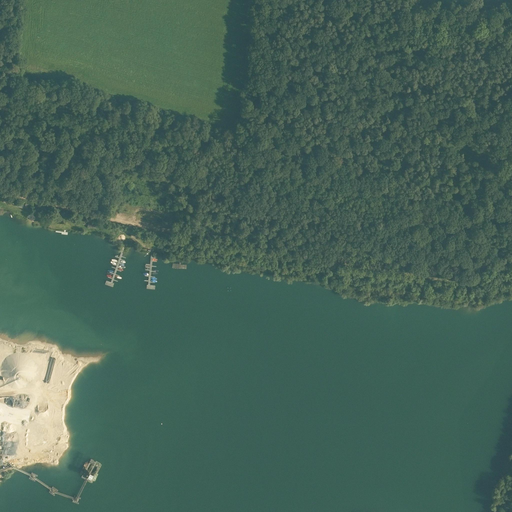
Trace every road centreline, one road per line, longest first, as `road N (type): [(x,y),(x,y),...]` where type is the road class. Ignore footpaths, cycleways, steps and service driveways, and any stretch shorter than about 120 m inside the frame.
road 1 (track): [(132,222),(467,283),(477,281),(484,259),(511,266)]
road 2 (track): [(353,0),(341,169),(495,214)]
road 3 (track): [(0,188),(132,222)]
road 4 (track): [(484,259),(511,134)]
